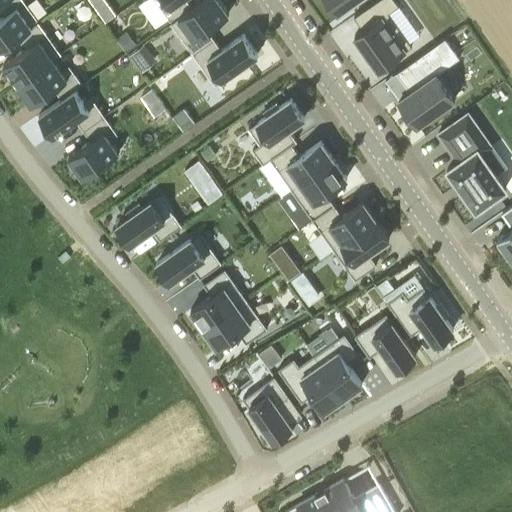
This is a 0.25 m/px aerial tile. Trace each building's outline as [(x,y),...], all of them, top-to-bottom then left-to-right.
[(0,8),(4,15),(0,17),(0,49),(19,36),(39,22),(23,0),(2,0),(0,2),(0,8)] [(156,0),(172,22),(192,7),(186,0),(156,0)] [(202,0),(192,7),(172,22),(194,53),(214,38),(206,28),(229,12),(220,0),(202,0)] [(330,0),(339,12),(355,0),(330,0)] [(395,0),(375,0),(354,15),(364,28),(355,35),(379,69),(412,45),(389,12),(399,5),(395,0)] [(27,47),(4,63),(18,84),(54,58),(61,53),(39,22),(19,36),(27,47)] [(128,31),(119,37),(129,51),(138,45),(128,31)] [(214,38),(194,53),(215,84),(258,54),(244,33),(221,49),(214,38)] [(445,37),(396,72),(410,91),(399,98),(407,110),(404,112),(411,122),(414,119),(418,124),(455,97),(438,72),(460,57),(445,37)] [(134,51),(143,67),(157,59),(147,42),(134,51)] [(54,58),(18,84),(32,103),(55,87),(62,98),(76,89),(83,84),(69,64),(62,69),(54,58)] [(148,106),(160,98),(153,88),(142,96),(148,106)] [(62,98),(39,114),(54,135),(76,119),(84,129),(105,115),(91,96),(84,101),(76,89),(62,98)] [(267,114),(249,127),(260,143),(253,148),(264,163),(271,158),(292,143),(297,140),(295,136),(289,128),(290,127),(305,117),(292,97),(279,106),(277,102),(264,111),(267,114)] [(184,129),(195,121),(184,107),(173,114),(184,129)] [(468,111),(438,132),(458,160),(448,168),(458,183),(465,193),(469,198),(466,200),(475,213),(486,205),(485,202),(506,187),(496,173),(482,153),(493,146),(468,111)] [(91,140),(69,156),(83,176),(119,151),(111,139),(118,134),(105,115),(84,129),(91,140)] [(292,143),(271,158),(292,188),(334,158),(321,140),(305,151),(300,155),(299,153),(292,143)] [(202,149),(209,159),(218,153),(210,143),(202,149)] [(187,167),(210,201),(225,192),(201,157),(187,167)] [(334,158),(292,188),(313,218),(334,203),(327,193),(326,192),(331,189),(347,177),(334,158)] [(130,215),(117,224),(131,243),(153,228),(161,240),(182,225),(173,212),(164,219),(151,200),(142,207),(139,203),(127,211),(130,215)] [(334,203),(313,218),(334,248),(377,219),(363,200),(347,211),(342,215),(341,214),(334,203)] [(511,223),(511,226),(497,238),(511,259),(511,203),(503,211),(511,223)] [(377,219),(334,248),(356,279),(377,264),(370,253),(369,252),(374,249),(390,237),(377,219)] [(200,231),(158,262),(172,281),(193,266),(201,278),(222,262),(200,231)] [(270,252),(289,279),(301,270),(282,243),(270,252)] [(212,294),(191,309),(204,328),(246,298),(225,268),(204,282),(212,294)] [(385,294),(396,287),(389,277),(378,284),(385,294)] [(384,296),(385,295),(376,283),(368,289),(378,304),(386,298),(384,296)] [(311,304),(323,295),(315,284),(303,292),(311,304)] [(403,290),(388,301),(411,334),(414,332),(423,326),(424,327),(434,342),(454,328),(445,316),(449,314),(441,302),(437,304),(424,286),(408,297),(403,290)] [(246,298),(204,328),(217,346),(239,331),(246,343),(268,328),(246,298)] [(386,313),(355,334),(370,355),(380,348),(381,347),(385,352),(396,368),(416,355),(386,313)] [(344,332),(314,354),(344,396),(363,383),(351,367),(348,362),(349,361),(359,354),(344,332)] [(284,357),(274,342),(261,351),(272,366),(284,357)] [(294,357),(279,368),(302,401),(306,399),(314,393),(315,394),(325,409),(344,396),(314,354),(299,364),(294,357)] [(274,375),(243,397),(256,415),(252,418),(261,430),(264,427),(273,439),(278,435),(281,439),(293,431),(290,427),(292,426),(286,417),(298,409),(289,396),(274,375)] [(397,511),(381,484),(356,498),(344,477),(298,503),(303,511),(397,511)]
